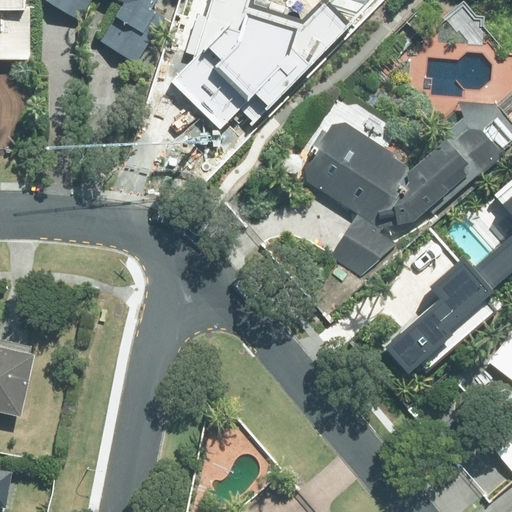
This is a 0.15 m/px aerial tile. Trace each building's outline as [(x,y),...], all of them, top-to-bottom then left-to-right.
[(30,0),(0,0),(0,57),(30,58),(30,0)] [(50,0),(78,18),(89,0),(126,0),(128,1),(105,38),(137,58),(152,35),(144,30),(163,0),(50,0)] [(192,61),(168,85),(219,135),(240,114),(251,125),(350,27),(323,1),(300,25),(246,8),(248,0),(213,0),(206,22),(198,19),(187,53),(193,56),(192,61)] [(410,168),(335,118),(299,171),(357,210),(327,255),(360,277),(376,254),(385,260),(397,243),(384,234),(395,217),(407,225),(412,218),(421,223),(429,211),(430,212),(511,145),(511,120),(494,98),(462,99),(462,125),(410,168)] [(433,300),(382,345),(410,377),(424,365),(428,370),(494,313),(483,301),(495,291),(491,287),(511,268),(511,177),(491,196),(511,220),(511,231),(477,263),(463,247),(420,285),(433,300)] [(0,331),(0,407),(25,413),(39,351),(0,342),(0,334),(1,331),(0,331)] [(511,335),(490,364),(511,380),(511,335)] [(511,429),(494,447),(511,465),(511,429)] [(0,511),(7,511),(16,468),(0,465),(0,511)]
